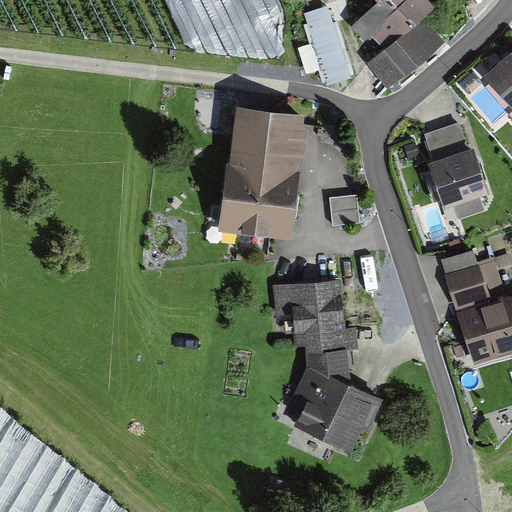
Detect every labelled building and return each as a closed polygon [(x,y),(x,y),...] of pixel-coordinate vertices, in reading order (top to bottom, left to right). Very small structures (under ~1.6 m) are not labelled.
[(173,0),(172,49),(280,54),(282,0),(247,0),(247,1),(225,0),(173,0)] [(453,26),(428,0),(358,0),(347,10),(387,53),(376,63),(393,81),(453,26)] [(304,44),(309,71),(325,68),(328,82),(354,76),(339,4),(307,10),(313,42),(304,44)] [(511,111),(511,50),(480,76),(510,113),(511,111)] [(301,110),(236,103),(222,228),(288,235),(301,110)] [(496,197),(467,116),(428,130),(457,211),(496,197)] [(363,221),(361,194),(335,195),(336,222),(363,221)] [(496,292),(481,244),(447,255),(463,302),(496,292)] [(343,272),(279,278),(285,351),(349,345),(343,272)] [(511,300),(461,318),(478,367),(511,355),(511,300)] [(377,394),(308,365),(286,418),(354,447),(377,394)] [(178,511),(0,397),(0,510),(5,509),(4,511),(178,511)]
